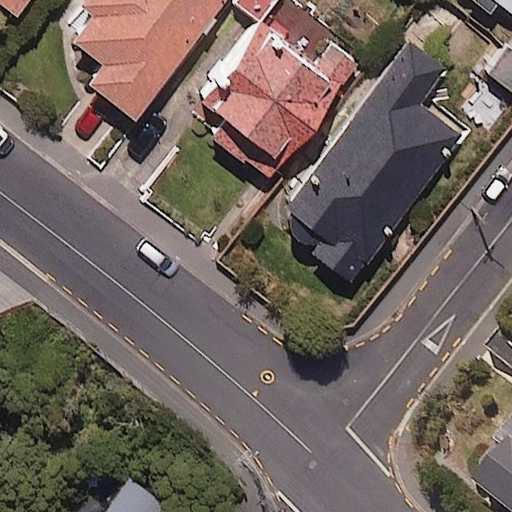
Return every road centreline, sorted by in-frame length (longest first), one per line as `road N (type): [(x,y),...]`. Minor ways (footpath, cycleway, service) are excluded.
road 1 (tertiary): [(0,193),(318,457)]
road 2 (residential): [(511,219),(318,457)]
